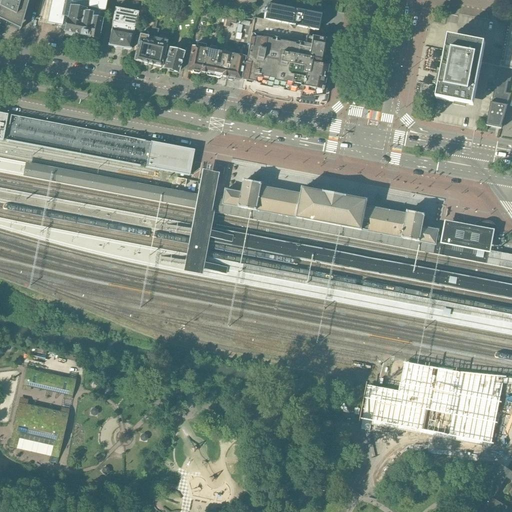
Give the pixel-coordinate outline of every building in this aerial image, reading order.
[(20,28),(22,21),(28,0),(0,0),(0,3),(0,19),(3,19),(3,20),(20,28)] [(65,32),(64,36),(79,39),(80,36),(86,38),(89,39),(89,40),(90,42),(93,43),(95,41),(95,40),(98,41),(102,20),(101,20),(103,11),(104,11),(105,0),(51,0),(47,23),(56,25),(59,29),(65,30),(64,32),(65,32)] [(262,21),(309,30),(317,31),(318,25),(320,25),(322,14),(297,10),(297,11),(265,5),(262,20),(262,21)] [(121,51),(122,48),(130,50),(136,22),(138,12),(115,8),(112,22),(108,46),(118,48),(117,51),(121,51)] [(495,84),(495,85),(487,130),(488,125),(501,128),(511,94),(510,94),(506,93),(508,82),(509,82),(510,82),(511,77),(511,14),(509,14),(500,61),(499,68),(496,80),(494,80),(493,84),(495,84)] [(262,20),(259,19),(254,18),(242,81),(254,83),(260,85),(266,86),(271,88),(278,88),(283,90),(284,90),(284,89),(292,88),(292,87),(297,87),(299,87),(300,97),(306,98),(324,96),(332,51),(322,48),(324,41),(308,38),(309,30),(262,21),(262,20)] [(133,61),(147,64),(153,38),(139,35),(133,61)] [(473,107),(482,64),(483,58),(486,45),(449,37),(436,100),(473,107)] [(153,38),(147,64),(161,67),(167,41),(153,38)] [(196,48),(191,47),(188,47),(185,61),(189,61),(187,70),(192,71),(193,74),(198,75),(200,72),(205,50),(206,45),(197,43),(196,48)] [(218,53),(213,77),(219,79),(220,76),(226,78),(231,51),(232,50),(219,47),(218,53)] [(169,50),(164,69),(177,73),(183,53),(169,50)] [(213,77),(218,53),(205,50),(200,72),(206,74),(207,76),(213,77)] [(244,58),(239,57),(240,52),(231,51),(226,78),(227,78),(228,80),(232,81),(234,79),(239,80),(244,58)] [(189,176),(190,159),(175,158),(177,148),(14,117),(10,116),(8,125),(6,125),(7,115),(0,113),(0,140),(177,174),(189,176)] [(197,152),(177,148),(175,158),(190,159),(189,176),(192,177),(197,152)] [(201,276),(219,177),(203,173),(184,273),(201,276)] [(407,215),(367,207),(367,203),(368,203),(368,201),(366,200),(366,201),(347,197),(345,197),(326,193),(323,192),(323,193),(305,189),(303,189),(302,191),(303,191),(302,195),(261,187),(261,186),(262,187),(262,184),(260,184),(247,182),(247,181),(244,181),(244,183),(242,193),(241,193),(229,191),(228,191),(228,190),(226,190),(226,192),(224,203),(223,203),(223,205),(225,205),(239,208),(241,208),(255,211),(257,211),(297,219),(299,219),(360,231),(362,231),(402,239),(404,239),(418,242),(420,243),(420,242),(435,245),(436,246),(437,244),(436,244),(438,232),(439,232),(439,231),(437,230),(436,230),(424,228),(422,228),(424,218),(425,218),(425,215),(423,215),(410,213),(410,212),(407,212),(407,214),(407,215)] [(475,234),(476,234),(476,235),(477,235),(478,235),(488,237),(489,237),(490,238),(491,238),(492,239),(493,240),(494,241),(495,242),(495,243),(497,233),(497,232),(497,231),(497,230),(497,229),(497,228),(496,227),(496,226),(495,225),(494,224),(493,223),(492,223),(491,222),(490,222),(489,222),(488,221),(487,221),(486,221),(485,222),(484,222),(483,222),(482,223),(475,228),(474,229),(474,230),(474,231),(474,232),(474,233),(475,234)] [(467,377),(403,363),(398,392),(367,385),(359,426),(390,431),(431,438),(494,449),(497,432),(499,423),(503,399),(504,396),(504,392),(506,382),(507,380),(467,377)] [(33,374),(33,373),(33,372),(27,371),(23,385),(30,386),(33,374)] [(63,383),(64,379),(37,373),(34,387),(61,393),(63,383)] [(71,395),(74,382),(68,380),(64,394),(71,395)] [(67,415),(19,404),(13,432),(10,446),(17,447),(18,442),(52,450),(51,455),(57,457),(67,415)] [(511,511),(511,474),(495,464),(470,505),(481,511),(511,511)]
